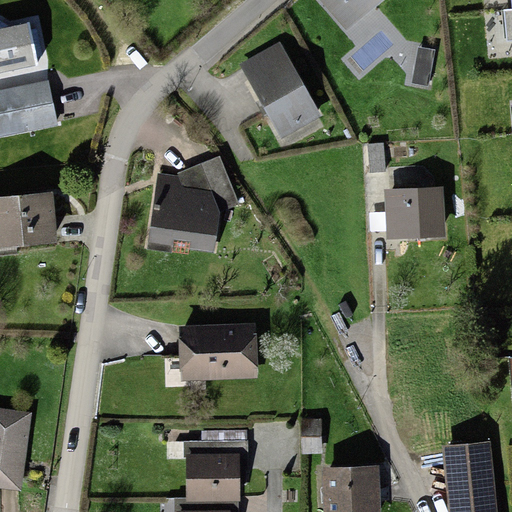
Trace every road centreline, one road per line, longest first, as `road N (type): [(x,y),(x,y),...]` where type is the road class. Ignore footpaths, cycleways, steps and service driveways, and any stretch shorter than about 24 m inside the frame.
road 1 (residential): [(62,511),(119,134),(133,112),(263,0)]
road 2 (residential): [(427,511),(366,388)]
